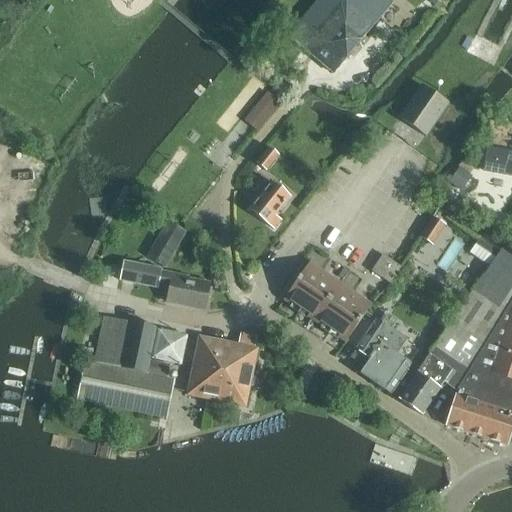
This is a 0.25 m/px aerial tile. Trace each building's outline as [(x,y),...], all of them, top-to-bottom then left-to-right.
[(334,74),(392,5),(385,0),(320,0),(290,36),(334,74)] [(420,86),(398,120),(425,137),(447,104),(420,86)] [(257,131),(281,103),(269,93),(245,121),(257,131)] [(278,156),(269,149),(256,165),(266,172),(278,156)] [(511,177),(511,155),(487,151),(484,172),(495,174),(496,167),(510,169),(508,177),(511,177)] [(457,168),(447,181),(456,188),(466,175),(457,168)] [(275,217),(290,198),(271,183),(249,210),(273,230),(281,221),(275,217)] [(159,213),(158,215),(166,221),(168,218),(171,214),(165,209),(163,208),(159,213)] [(432,247),(445,227),(433,219),(420,239),(432,247)] [(165,268),(184,233),(168,224),(148,258),(165,268)] [(478,239),(474,245),(494,258),(498,252),(478,239)] [(511,258),(500,251),(398,401),(421,417),(443,384),(455,392),(511,298),(511,258)] [(383,257),(372,272),(389,285),(400,269),(383,257)] [(125,264),(121,282),(158,290),(159,286),(169,288),(167,301),(184,305),(184,306),(204,311),(210,285),(189,281),(189,278),(162,272),(125,264)] [(286,302),(316,323),(342,286),(312,265),(286,302)] [(342,281),(349,272),(344,269),(338,278),(342,281)] [(347,344),(372,306),(342,286),(316,323),(347,344)] [(511,298),(455,392),(445,427),(507,447),(511,429),(511,298)] [(93,364),(122,370),(148,375),(157,330),(102,319),(93,364)] [(363,375),(392,395),(412,366),(396,355),(406,340),(376,320),(356,350),(372,362),(363,375)] [(252,377),(258,350),(255,350),(257,339),(240,335),(238,347),(200,339),(187,396),(246,409),(251,388),(254,387),(255,381),(252,377)] [(166,418),(173,382),(116,371),(116,370),(84,363),(77,401),(108,407),(108,406),(166,418)] [(167,380),(170,368),(151,363),(149,375),(167,380)]
